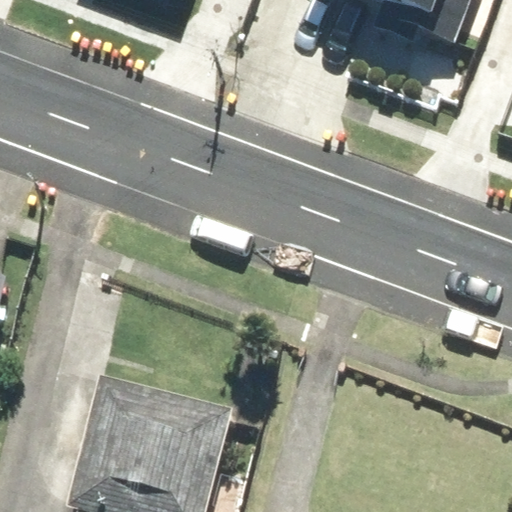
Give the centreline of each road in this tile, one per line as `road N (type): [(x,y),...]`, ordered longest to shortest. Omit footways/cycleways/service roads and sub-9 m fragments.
road 1 (residential): [(0,92),(511,280)]
road 2 (unknown): [(165,153),(42,511)]
